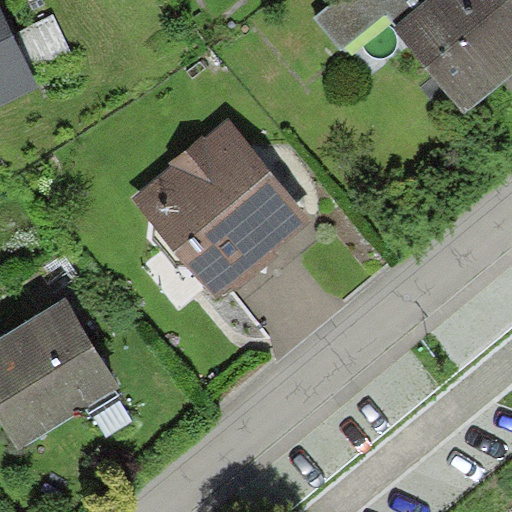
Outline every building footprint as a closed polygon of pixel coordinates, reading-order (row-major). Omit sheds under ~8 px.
[(69,44),(48,0),(44,0),(17,13),(38,58),(69,44)] [(511,30),(511,0),(311,0),(307,4),(334,36),(376,0),(399,0),(404,5),(394,14),(459,91),(497,59),(489,50),(511,30)] [(0,6),(0,73),(27,60),(0,6)] [(293,203),(219,117),(143,182),(166,209),(150,223),(166,241),(184,225),(219,266),(293,203)] [(0,404),(14,427),(113,365),(63,286),(0,325),(0,404)]
